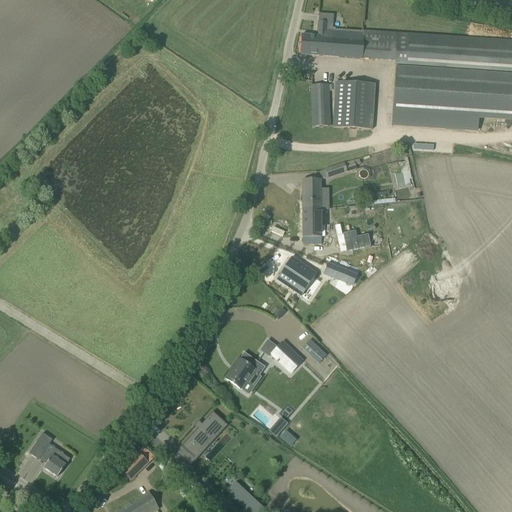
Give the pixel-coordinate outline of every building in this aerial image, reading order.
[(363,31),(361,59),(395,61),(391,124),(477,130),(477,117),(511,119),(511,40),(408,34),(409,16),(401,16),(402,0),(361,0),(360,31),(363,31)] [(316,36),(301,35),(300,55),(361,59),(363,31),(360,31),(332,29),(333,15),(318,14),(318,22),(316,36)] [(375,85),(311,81),(307,144),(331,146),(332,128),(372,131),(375,85)] [(324,170),(327,180),(356,170),(353,161),(344,164),(324,170)] [(397,188),(412,185),(407,162),(395,165),(396,166),(392,166),(397,188)] [(302,180),(302,210),(302,245),(320,245),(320,238),(327,238),(327,226),(321,226),(321,210),(328,210),(328,190),(320,190),(320,180),(302,180)] [(371,246),(368,233),(356,236),(355,230),(342,233),(347,252),(371,246)] [(301,296),(316,275),(299,264),(291,258),(276,280),(301,296)] [(327,264),(323,275),(352,287),(356,276),(327,264)] [(281,308),(273,317),(277,320),(285,312),(281,308)] [(267,341),(260,352),(267,357),(269,355),(290,375),(302,362),(282,343),(277,348),(267,341)] [(234,367),(225,380),(240,390),(245,383),(252,388),(259,378),(258,377),(264,368),(244,354),(239,360),(237,359),(233,366),(234,367)] [(189,408),(198,415),(212,399),(203,392),(189,408)] [(197,429),(180,447),(193,460),(200,453),(198,451),(212,435),(214,437),(225,424),(212,412),(201,425),(198,422),(194,426),(197,429)] [(42,434),(28,454),(38,461),(51,441),(42,434)] [(118,469),(130,481),(147,464),(135,452),(118,469)] [(64,466),(68,460),(62,456),(58,461),(51,456),(43,468),(57,478),(65,466),(64,466)] [(259,511),(263,508),(250,495),(255,490),(248,483),(242,488),(235,481),(226,491),(243,508),(239,511),(259,511)] [(117,511),(153,511),(159,509),(148,493),(117,511)]
